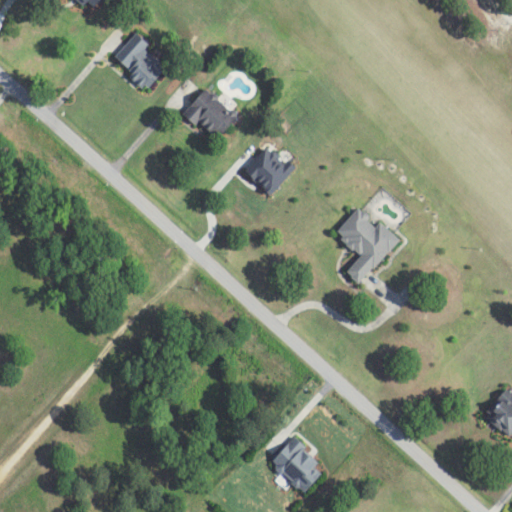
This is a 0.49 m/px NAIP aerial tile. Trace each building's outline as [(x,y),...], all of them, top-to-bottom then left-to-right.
[(70,0),(71,1),(71,0),(84,0),(95,9),(101,0),(70,0)] [(155,46),(143,34),(120,59),(153,89),(172,68),(152,49),(155,46)] [(223,139),(241,112),(207,88),(189,115),(223,139)] [(362,284),(403,241),(383,221),(379,225),(361,208),(338,233),(363,256),(349,272),(362,284)] [(511,436),(511,435),(511,392),(508,389),(486,414),(511,436)] [(322,461),(296,437),(273,462),(304,492),(323,473),(317,467),(322,461)]
